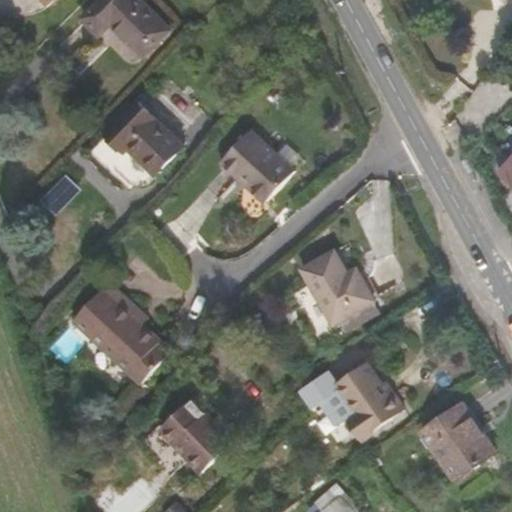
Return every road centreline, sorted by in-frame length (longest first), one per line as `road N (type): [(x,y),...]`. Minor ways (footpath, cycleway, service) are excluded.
road 1 (residential): [(189,310),(415,128)]
road 2 (secondary): [(415,128),(507,295)]
road 3 (secondary): [(345,0),(415,128)]
